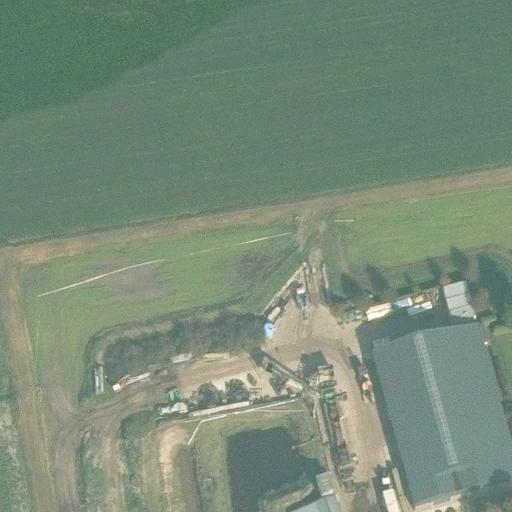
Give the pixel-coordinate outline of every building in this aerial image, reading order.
[(443,312),(469,306),(463,284),(438,290),(443,312)] [(450,332),(474,325),(469,307),(444,314),(450,332)] [(483,329),(370,360),(412,511),(421,511),(511,486),(511,460),(480,347),(487,345),(483,329)] [(511,415),(503,418),(511,448),(511,447),(511,415)] [(295,511),(338,511),(334,500),(295,511)]
